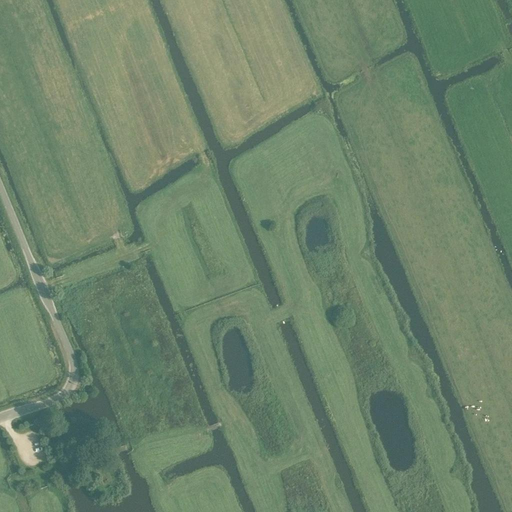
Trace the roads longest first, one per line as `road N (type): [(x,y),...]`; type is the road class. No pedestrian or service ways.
road 1 (tertiary): [(0,419),(61,396),(74,364),(0,185)]
road 2 (track): [(175,243),(43,290)]
